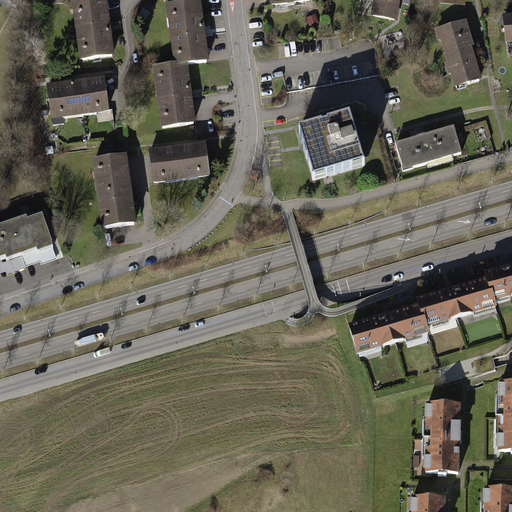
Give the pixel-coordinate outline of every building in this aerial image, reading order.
[(271,0),(272,9),(311,4),(311,0),(271,0)] [(421,0),(421,4),(466,8),(467,0),(421,0)] [(74,7),(81,66),(114,62),(106,3),(74,7)] [(167,9),(175,69),(187,67),(208,64),(200,4),(167,9)] [(511,19),(503,20),(506,47),(511,46),(511,19)] [(454,91),(483,83),(467,25),(438,33),(454,91)] [(155,71),(163,132),(196,127),(187,67),(175,69),(155,71)] [(48,91),(52,124),(110,117),(106,84),(48,91)] [(353,122),(301,136),(314,184),(366,170),(353,122)] [(456,131),(395,149),(403,174),(463,156),(456,131)] [(150,155),(154,188),(211,181),(207,149),(150,155)] [(94,164),(103,235),(136,231),(128,160),(94,164)] [(41,214),(0,228),(0,268),(53,251),(41,214)] [(511,297),(511,270),(488,276),(489,280),(495,302),(511,297)] [(420,308),(426,329),(496,309),(495,302),(489,280),(418,301),(420,308)] [(350,329),(358,356),(428,334),(426,329),(420,308),(350,329)] [(511,383),(501,383),(499,453),(511,453),(511,383)] [(430,406),(427,475),(457,476),(460,407),(430,406)] [(511,511),(511,490),(486,490),(485,511),(511,511)] [(413,499),(412,511),(446,511),(447,500),(413,499)]
